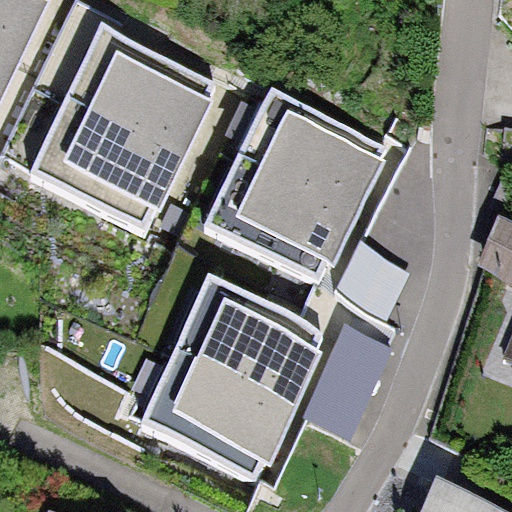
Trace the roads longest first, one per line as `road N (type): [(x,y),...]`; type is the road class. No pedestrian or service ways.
road 1 (residential): [(471,0),(446,290),(401,425),(349,511)]
road 2 (residential): [(0,416),(186,511)]
